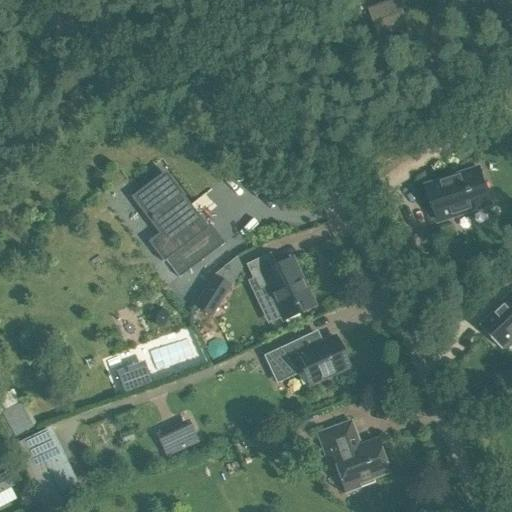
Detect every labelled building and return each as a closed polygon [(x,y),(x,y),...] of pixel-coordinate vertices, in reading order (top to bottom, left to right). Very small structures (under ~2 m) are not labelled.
[(389,0),(368,8),(379,38),(409,27),(398,0),(389,0)] [(511,0),(490,0),(508,27),(511,25),(511,0)] [(482,168),(425,187),(439,227),(495,208),(482,168)] [(224,244),(222,242),(221,243),(207,225),(205,226),(203,227),(164,175),(165,173),(164,171),(162,173),(131,198),(160,235),(150,243),(163,259),(161,260),(163,263),(165,261),(179,278),(224,244)] [(275,267),(269,255),(246,266),(252,280),(261,276),(282,321),(313,307),(291,260),(275,267)] [(230,287),(213,276),(193,307),(210,318),(230,287)] [(511,293),(501,304),(504,306),(482,327),(481,326),(480,327),(502,350),(503,349),(502,349),(511,339),(511,293)] [(348,367),(335,338),(308,351),(307,349),(302,351),(297,341),(262,358),(273,380),(296,369),(300,371),(308,386),(348,367)] [(503,349),(510,356),(511,354),(511,350),(507,345),(503,349)] [(39,362),(30,365),(33,374),(43,370),(39,362)] [(126,380),(118,383),(123,395),(150,385),(143,364),(122,371),(126,380)] [(350,450),(347,441),(356,438),(350,423),(317,435),(327,460),(332,458),(341,484),(356,479),(359,489),(374,483),(373,480),(388,474),(376,441),(350,450)] [(188,426),(157,440),(164,455),(195,441),(188,426)] [(252,448),(268,443),(264,433),(249,439),(252,448)] [(8,472),(0,476),(0,491),(14,485),(8,472)] [(25,491),(18,494),(23,504),(30,501),(25,491)]
